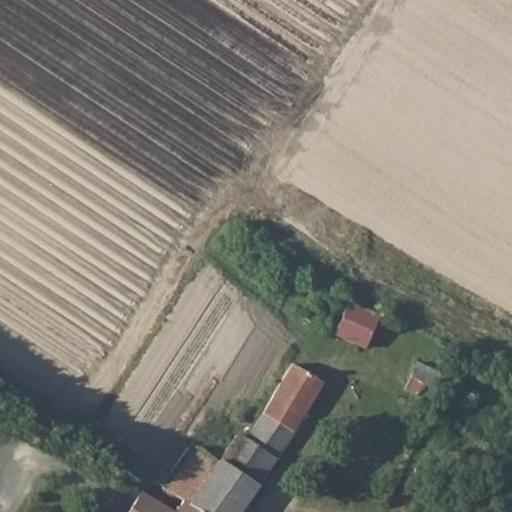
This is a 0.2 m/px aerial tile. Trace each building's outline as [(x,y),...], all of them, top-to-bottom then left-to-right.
[(347,304),(335,334),(367,346),(379,317),(347,304)] [(436,399),(447,373),(421,362),(410,389),(436,399)] [(322,383),(291,364),(247,445),(273,461),(291,429),(289,427),(322,383)] [(237,440),(219,461),(197,447),(167,490),(186,501),(198,507),(204,511),(238,511),(273,461),(247,445),(237,440)] [(139,511),(150,498),(140,492),(127,511),(139,511)] [(152,511),(159,503),(150,498),(139,511),(152,511)] [(204,511),(198,507),(186,501),(177,511),(173,511),(159,503),(152,511),(204,511)]
